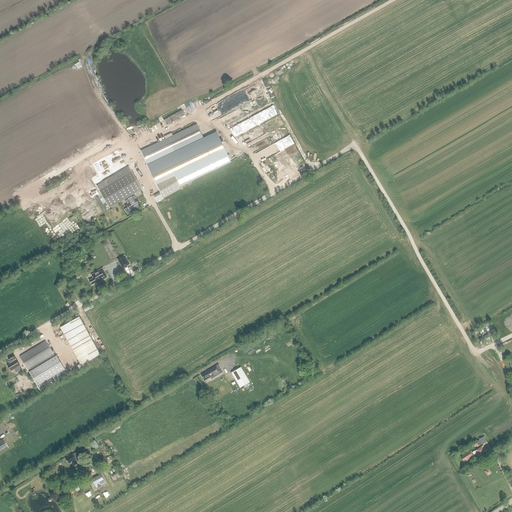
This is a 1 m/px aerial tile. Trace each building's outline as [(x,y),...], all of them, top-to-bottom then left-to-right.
[(177,113),(164,121),(167,126),(180,118),(185,115),(182,110),(177,113)] [(181,189),(179,185),(230,161),(216,133),(204,139),(196,124),(141,151),(163,199),(181,189)] [(125,199),(134,194),(142,189),(129,167),(96,186),(109,209),(125,199)] [(88,190),(90,197),(98,195),(97,188),(88,190)] [(134,194),(125,199),(128,203),(129,205),(125,207),(126,209),(125,210),(128,215),(138,208),(137,206),(140,205),(134,194)] [(129,264),(124,256),(118,260),(123,268),(129,264)] [(96,284),(107,277),(102,268),(91,275),(93,279),(89,281),(92,285),(96,283),(96,284)] [(100,355),(79,317),(60,328),(80,364),(78,366),(79,369),(86,366),(85,364),(100,355)] [(55,357),(46,341),(20,356),(28,370),(30,369),(31,371),(29,372),(37,386),(65,369),(56,356),(55,357)] [(8,358),(11,363),(7,365),(11,371),(14,369),(16,373),(22,370),(19,366),(20,366),(13,355),(8,358)] [(207,372),(201,375),(204,381),(210,378),(211,380),(221,374),(216,365),(206,371),(207,372)] [(250,383),(241,368),(231,373),(240,388),(250,383)] [(228,373),(223,376),(230,389),(236,386),(228,373)] [(0,452),(8,448),(3,439),(0,440),(0,452)] [(94,450),(98,448),(95,440),(90,443),(94,450)] [(81,454),(89,450),(86,445),(78,450),(81,454)] [(476,454),(478,456),(486,450),(483,446),(475,452),(476,454)] [(474,455),(476,454),(475,452),(474,451),(472,453),(470,450),(462,455),(463,456),(461,458),(463,461),(465,460),(466,461),(474,456),(474,455)] [(76,453),(73,455),(66,459),(68,464),(71,462),(74,467),(78,464),(75,460),(76,460),(79,458),(76,453)] [(111,479),(119,476),(117,470),(109,474),(111,479)] [(104,480),(95,485),(95,486),(96,488),(98,487),(99,488),(101,487),(100,485),(106,482),(104,480)]
